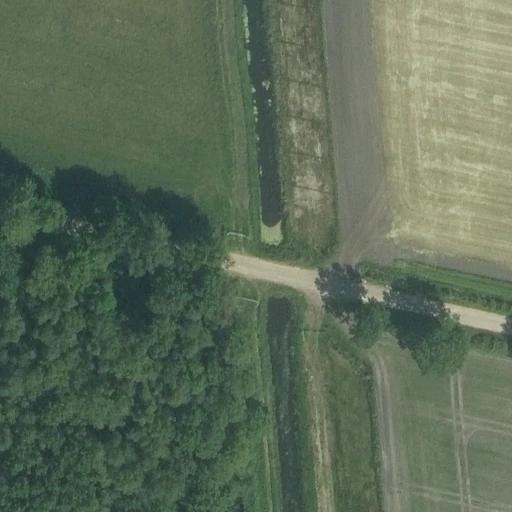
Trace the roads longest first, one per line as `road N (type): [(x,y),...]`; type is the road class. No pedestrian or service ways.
road 1 (track): [(254,269),(511,327)]
road 2 (track): [(0,212),(254,269)]
